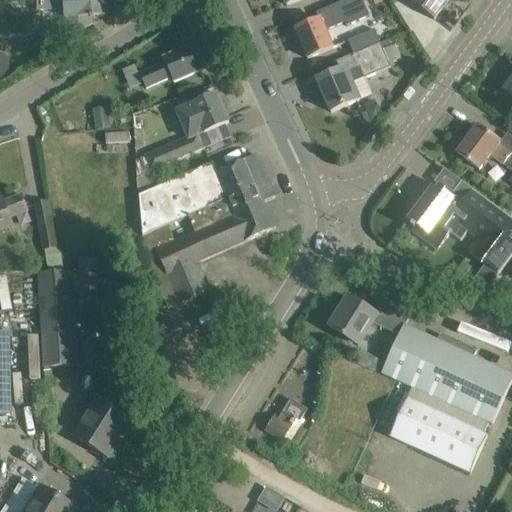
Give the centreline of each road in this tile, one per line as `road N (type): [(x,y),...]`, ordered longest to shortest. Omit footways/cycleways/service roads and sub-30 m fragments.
road 1 (unclassified): [(308,193),(364,190),(504,0)]
road 2 (residential): [(205,443),(307,273),(312,238)]
road 3 (residential): [(511,332),(467,327),(312,238)]
road 4 (residential): [(308,193),(227,0)]
road 5 (residential): [(339,511),(205,443)]
road 6 (unclassified): [(0,119),(120,43)]
